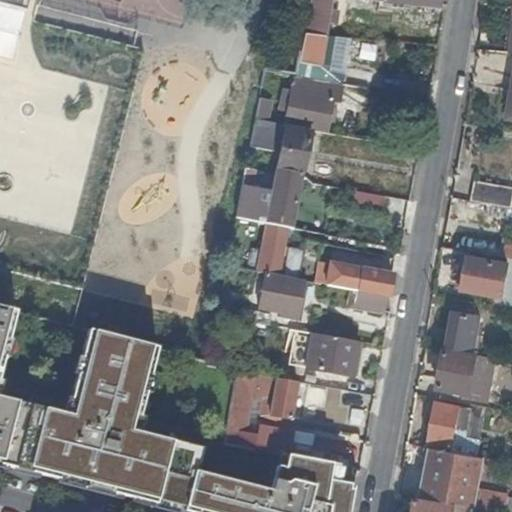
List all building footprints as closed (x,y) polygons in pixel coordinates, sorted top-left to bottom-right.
[(0,0),(0,5),(23,12),(26,0),(0,0)] [(307,0),(302,33),(324,35),(326,24),(328,10),(329,0),(307,0)] [(370,0),(443,9),(444,0),(370,0)] [(339,11),(328,10),(326,24),(337,25),(339,11)] [(297,62),(304,64),(319,67),(324,35),(302,33),(297,62)] [(297,62),(295,75),(314,79),(315,74),(303,72),(304,64),(297,62)] [(323,69),(321,80),(340,84),(367,89),(370,72),(343,66),(342,73),(323,69)] [(292,90),(287,114),(285,124),(310,129),(324,132),(331,98),(338,99),(340,84),(321,80),(314,79),(295,75),(292,90)] [(277,112),(287,114),(292,90),(281,89),(277,112)] [(280,153),(277,168),(301,173),(310,129),(285,124),(255,119),(249,148),(280,153)] [(272,191),(242,186),(236,217),(266,223),(287,227),(291,227),(301,173),(277,168),(272,191)] [(511,186),(475,180),(471,200),(511,207),(511,205),(511,186)] [(356,193),(354,204),(382,208),(384,196),(356,193)] [(278,275),(287,227),(266,223),(260,251),(256,272),(265,273),(278,275)] [(503,256),(511,258),(511,243),(505,242),(503,256)] [(256,272),(260,251),(251,249),(247,270),(256,272)] [(511,259),(507,259),(507,263),(475,257),(468,289),(493,293),(491,305),(511,309),(511,259)] [(293,259),(290,277),(297,279),(301,260),(293,259)] [(355,290),(387,296),(391,275),(330,264),(326,284),(355,290)] [(297,314),(303,280),(297,279),(291,278),(278,275),(265,273),(258,307),(297,314)] [(385,311),(387,296),(355,290),(352,305),(385,311)] [(0,465),(185,511),(349,511),(358,469),(285,455),(275,495),(191,474),(198,449),(134,433),(155,349),(86,331),(65,416),(0,399),(0,363),(13,313),(0,309),(0,465)] [(456,311),(449,346),(474,350),(480,315),(456,311)] [(312,333),(293,329),(287,364),(306,367),(312,333)] [(352,376),(358,341),(312,333),(306,367),(352,376)] [(439,384),(470,390),(474,370),(476,356),(445,350),(439,384)] [(208,365),(233,370),(235,357),(210,353),(208,365)] [(289,418),(296,381),(237,370),(227,422),(244,425),(249,395),(261,397),(258,418),(282,422),(283,416),(289,418)] [(474,370),(470,390),(490,394),(494,373),(474,370)] [(451,445),(450,451),(476,455),(478,440),(464,437),(468,415),(469,410),(435,403),(428,441),(451,445)] [(464,437),(478,440),(483,418),(468,415),(464,437)] [(431,447),(423,496),(511,511),(511,492),(507,492),(507,489),(477,483),(482,456),(476,455),(450,451),(431,447)] [(454,511),(456,505),(417,499),(414,511),(454,511)]
